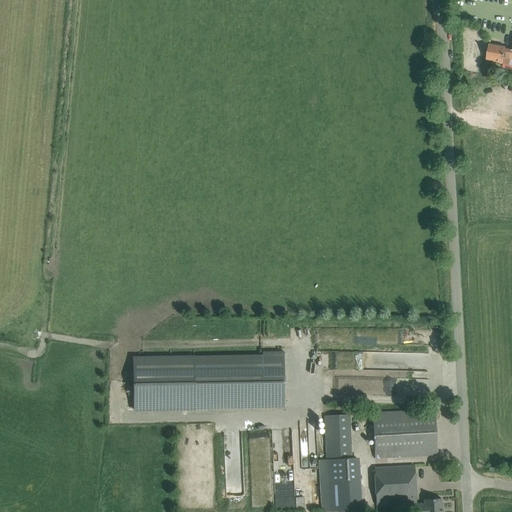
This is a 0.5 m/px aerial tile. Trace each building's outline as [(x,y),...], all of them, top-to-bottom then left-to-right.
[(511,65),(511,49),(506,48),(506,47),(489,44),(486,59),(494,61),(494,62),(511,65)] [(193,358),(193,357),(133,358),(134,410),(285,407),(284,353),(263,353),(263,356),(193,358)] [(434,410),(425,410),(372,413),(374,458),(437,455),(434,410)] [(325,417),(325,425),(326,444),(327,461),(352,459),(349,416),(325,417)] [(354,460),(324,462),(328,508),(357,506),(354,460)] [(414,466),(404,467),(373,468),(375,505),(412,503),(412,511),(441,511),(441,499),(424,500),(425,504),(416,504),(414,466)] [(276,510),(303,510),(303,497),(294,496),(294,480),(276,480),(276,510)]
